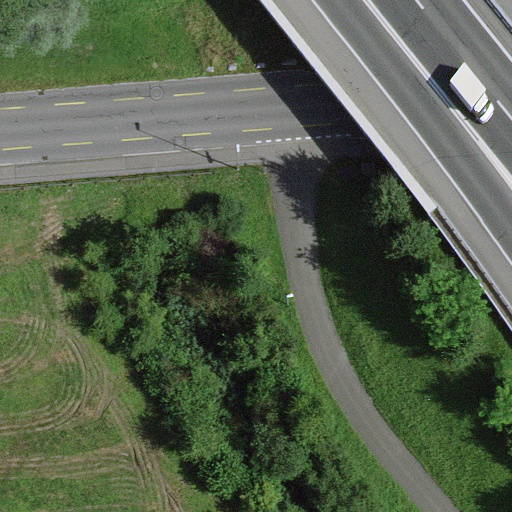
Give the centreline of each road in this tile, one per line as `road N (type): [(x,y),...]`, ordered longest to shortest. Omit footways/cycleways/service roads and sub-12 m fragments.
road 1 (unclassified): [(0,132),(511,94)]
road 2 (motorway): [(342,0),(511,220)]
road 3 (motorway): [(421,0),(511,113)]
